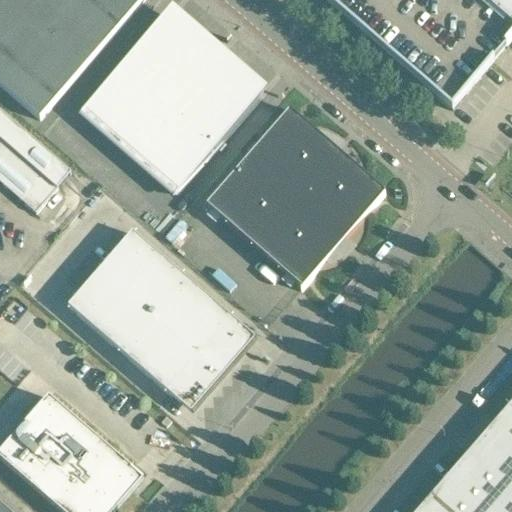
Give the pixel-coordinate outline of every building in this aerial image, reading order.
[(0,0),(0,87),(40,123),(147,0),(0,0)] [(511,44),(511,25),(482,0),(322,0),(453,113),(511,44)] [(511,0),(482,0),(511,25),(511,0)] [(158,179),(179,197),(262,101),(224,69),(227,66),(207,49),(204,51),(167,19),(84,114),(104,132),(105,132),(159,179),(158,179)] [(341,249),(385,198),(385,197),(385,196),(385,195),(334,151),(337,147),(339,148),(322,139),(322,140),(322,141),(289,112),(288,114),(289,115),(207,210),(302,292),(301,293),(302,294),(330,261),(331,262),(330,262),(331,263),(347,252),(346,251),(344,253),(341,249)] [(0,184),(36,216),(72,176),(0,113),(0,184)] [(258,344),(133,236),(69,310),(194,419),(258,344)] [(118,511),(144,482),(49,400),(0,457),(0,462),(57,511),(118,511)] [(511,511),(511,438),(497,426),(422,511),(511,511)]
